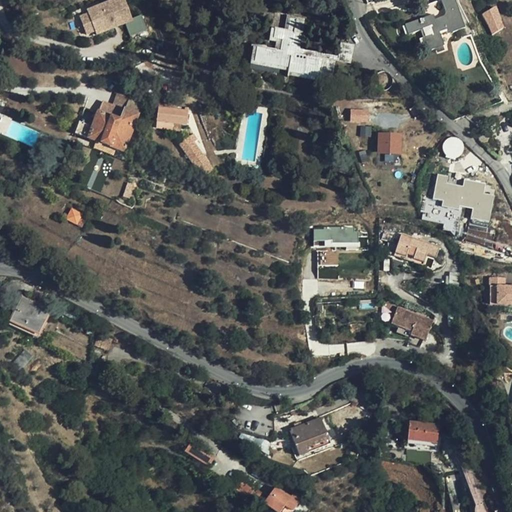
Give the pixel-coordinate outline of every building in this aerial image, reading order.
[(126,0),(114,0),(79,11),(87,37),(127,24),(132,40),(150,35),(144,15),(132,18),(126,0)] [(424,51),(435,47),(442,45),(444,44),(440,34),(446,31),(447,33),(463,27),(453,0),(439,0),(445,13),(442,16),(434,18),(432,14),(404,24),(408,34),(420,29),(423,37),(419,38),(424,51)] [(504,27),(495,8),(484,13),(493,32),(504,27)] [(253,76),(331,82),(333,63),(301,60),(302,51),(305,21),(290,20),(289,31),(275,30),(273,48),(256,47),(253,76)] [(354,45),(347,45),(341,44),(340,55),(339,59),(352,60),(354,45)] [(352,66),(352,60),(339,59),(340,55),(302,51),(301,60),(333,63),(352,66)] [(79,123),(74,135),(124,154),(142,105),(128,100),(124,112),(102,103),(92,128),(79,123)] [(186,126),(188,113),(159,109),(157,122),(186,126)] [(370,110),(352,109),(352,122),(369,122),(370,110)] [(372,136),(372,127),(362,126),(362,136),(372,136)] [(402,155),(402,134),(379,133),(379,154),(402,155)] [(442,146),(453,159),(466,149),(456,136),(442,146)] [(485,193),(487,183),(465,179),(464,187),(447,184),(449,176),(439,175),(434,199),(444,201),(443,207),(460,210),(460,206),(474,209),(472,218),(490,221),(495,195),(485,193)] [(77,219),(77,214),(67,209),(61,220),(78,229),(81,221),(77,219)] [(314,229),(315,248),(360,247),(359,227),(314,229)] [(435,260),(438,248),(400,235),(392,258),(422,267),(425,257),(435,260)] [(505,278),(490,278),(490,286),(498,286),(505,286),(505,278)] [(498,304),(498,286),(490,286),(489,304),(498,304)] [(511,286),(505,286),(498,286),(498,304),(511,304),(511,286)] [(39,335),(51,311),(23,296),(11,321),(39,335)] [(435,327),(421,322),(419,327),(412,324),(414,320),(398,314),(396,320),(393,329),(412,336),(411,338),(429,345),(435,327)] [(409,343),(411,338),(412,336),(393,329),(396,320),(392,318),(387,330),(396,333),(395,338),(409,343)] [(27,348),(16,360),(23,366),(34,355),(27,348)] [(331,446),(323,421),(291,431),(299,456),(331,446)] [(436,454),(438,429),(410,425),(408,451),(436,454)] [(208,470),(213,464),(206,459),(202,465),(208,470)] [(487,511),(472,466),(463,469),(477,511),(487,511)] [(275,490),(264,508),(270,511),(283,511),(285,508),(291,511),(294,511),(303,497),(294,492),(290,499),(282,495),(275,490)]
